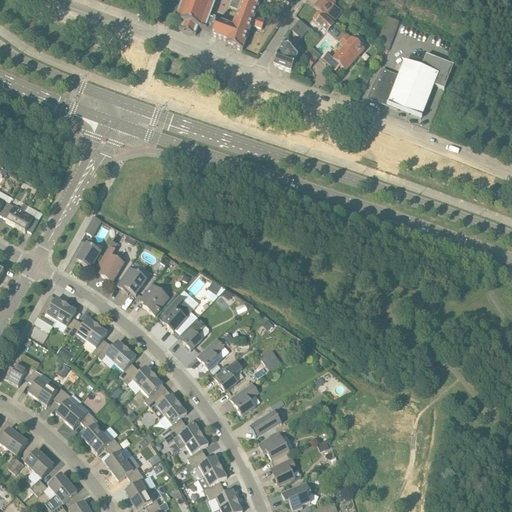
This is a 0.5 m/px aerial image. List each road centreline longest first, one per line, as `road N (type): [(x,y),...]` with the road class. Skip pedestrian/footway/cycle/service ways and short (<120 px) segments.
road 1 (primary): [(121,125),(511,260)]
road 2 (primary): [(511,236),(123,102)]
road 3 (residential): [(261,511),(192,389),(116,314),(34,266)]
road 4 (residential): [(511,177),(253,77)]
road 5 (residential): [(253,77),(55,0)]
road 6 (residential): [(112,511),(73,457),(0,400)]
road 7 (primary): [(123,102),(0,50)]
